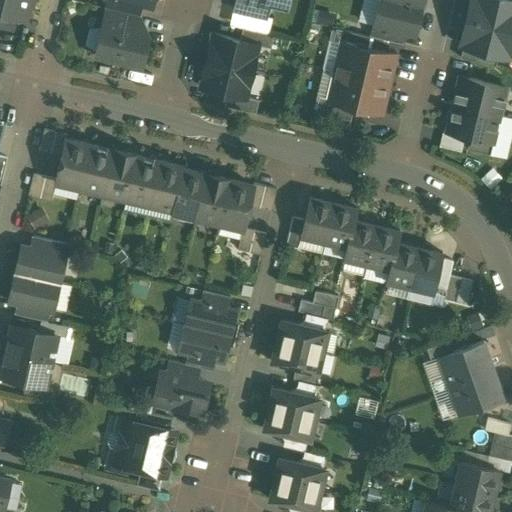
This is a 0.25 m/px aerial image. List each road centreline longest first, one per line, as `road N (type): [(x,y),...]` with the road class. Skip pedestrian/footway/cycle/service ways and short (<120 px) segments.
road 1 (residential): [(212,511),(298,150)]
road 2 (residential): [(397,173),(437,0)]
road 3 (residential): [(35,89),(0,238)]
road 4 (residential): [(298,150),(159,118)]
road 5 (residential): [(497,266),(461,205),(397,173)]
road 6 (residential): [(159,118),(35,89)]
road 7 (residential): [(159,118),(187,0)]
